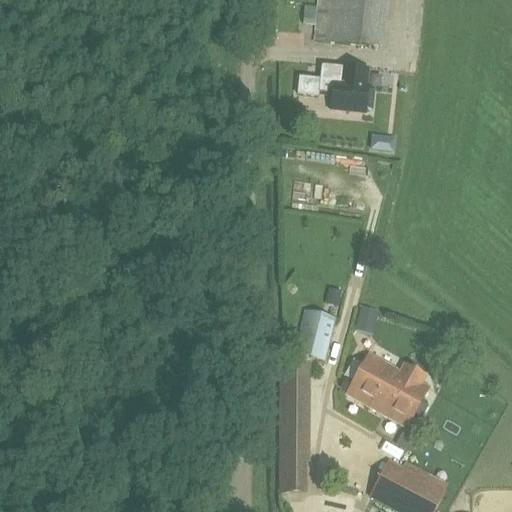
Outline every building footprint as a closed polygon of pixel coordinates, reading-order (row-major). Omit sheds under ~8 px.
[(318,0),(314,42),(381,50),(384,50),(389,0),(318,0)] [(365,115),(365,113),(368,113),(371,111),(373,91),(370,88),(368,88),(368,86),(367,86),(368,71),(321,66),(319,81),(299,78),(297,96),(318,98),(320,82),(333,83),(330,111),(365,115)] [(325,303),(337,306),(339,297),(327,295),(325,303)] [(333,321),(306,315),(297,354),(324,360),(333,321)] [(425,403),(421,401),(428,389),(421,385),(425,378),(404,366),(400,373),(368,356),(346,397),(406,429),(413,417),(416,419),(421,418),(426,407),(425,403)] [(307,462),(307,366),(281,366),(280,494),(302,495),(302,462),(307,462)] [(396,511),(434,511),(444,493),(449,487),(415,469),(411,475),(389,464),(371,498),(396,511)]
